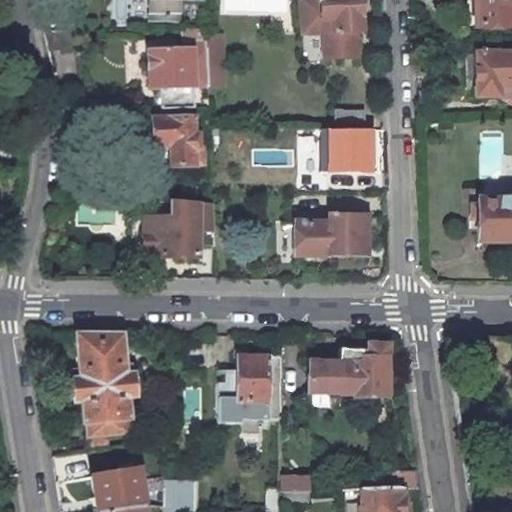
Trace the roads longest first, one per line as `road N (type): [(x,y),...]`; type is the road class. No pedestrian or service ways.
road 1 (residential): [(11,302),(410,309)]
road 2 (residential): [(410,309),(395,0)]
road 3 (residential): [(11,302),(45,154),(44,113),(17,0)]
road 4 (residential): [(38,511),(11,302)]
road 5 (residential): [(441,511),(410,309)]
